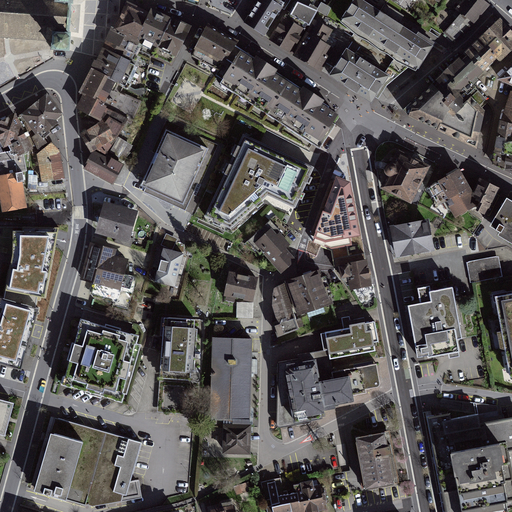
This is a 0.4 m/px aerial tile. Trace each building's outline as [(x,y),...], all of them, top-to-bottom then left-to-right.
[(0,0),(0,36),(52,40),(51,49),(69,50),(70,33),(68,32),(70,4),(72,4),(72,0),(0,0)] [(281,8),(267,0),(255,0),(241,22),(262,36),(281,8)] [(294,0),(290,11),(311,20),(317,6),(303,0),(294,0)] [(367,0),(351,0),(338,20),(409,66),(417,71),(435,43),(367,0)] [(483,0),(461,0),(457,7),(463,11),(445,31),(455,42),(474,22),(487,3),(483,0)] [(136,45),(139,47),(143,39),(138,37),(149,14),(127,3),(121,16),(115,30),(138,40),(136,45)] [(151,11),(149,14),(138,37),(143,39),(139,47),(142,48),(141,52),(151,57),(151,55),(171,20),(157,14),(151,11)] [(511,49),(511,29),(499,17),(442,74),(424,91),(413,100),(402,111),(469,143),(474,146),(481,105),(468,87),(511,49)] [(282,18),(267,41),(284,51),(319,72),(333,48),(323,42),(329,31),(312,20),(305,31),(282,18)] [(171,19),(171,20),(151,55),(171,64),(189,28),(171,19)] [(107,40),(108,40),(132,53),(136,55),(139,47),(136,45),(138,40),(115,30),(112,29),(107,40)] [(232,46),(204,32),(195,50),(230,68),(241,50),(232,46)] [(106,44),(104,50),(128,62),(132,53),(108,40),(106,44)] [(346,45),(328,73),(372,100),(389,72),(346,45)] [(101,55),(98,61),(130,76),(135,66),(128,62),(104,50),(101,55)] [(219,85),(318,147),(340,112),(315,97),(269,68),(241,50),(230,68),(219,85)] [(96,60),(92,69),(118,81),(120,86),(128,90),(133,78),(130,76),(98,61),(96,60)] [(511,62),(498,78),(511,84),(511,62)] [(119,88),(120,86),(118,81),(92,69),(92,70),(93,70),(92,72),(86,83),(81,92),(86,94),(79,108),(100,119),(105,107),(109,109),(119,88)] [(122,89),(119,88),(109,109),(120,114),(128,119),(127,121),(131,123),(140,102),(120,93),(122,89)] [(511,90),(488,160),(499,165),(511,171),(511,90)] [(53,98),(27,118),(40,136),(67,116),(53,98)] [(101,122),(81,134),(91,151),(98,147),(105,154),(118,138),(117,136),(127,121),(128,119),(120,114),(109,109),(105,107),(100,119),(101,122)] [(18,118),(0,126),(0,152),(4,162),(33,148),(18,118)] [(211,149),(171,131),(146,188),(187,205),(211,149)] [(313,166),(243,135),(205,220),(228,231),(264,196),(293,209),(300,194),(313,166)] [(133,145),(119,137),(110,152),(125,160),(133,145)] [(429,162),(401,148),(395,161),(392,161),(390,161),(387,162),(385,164),(384,166),(384,167),(385,170),(386,172),(389,174),(383,184),(411,198),(429,162)] [(46,183),(68,179),(62,150),(40,155),(46,183)] [(94,151),(85,168),(112,183),(123,164),(107,156),(106,158),(94,151)] [(462,179),(456,170),(434,181),(454,217),(471,208),(486,218),(499,189),(478,180),(470,194),(462,179)] [(26,172),(0,176),(0,184),(4,211),(31,207),(26,172)] [(350,182),(336,177),(313,242),(331,249),(351,245),(350,237),(360,235),(350,182)] [(511,201),(507,198),(490,226),(500,232),(498,235),(511,243),(511,201)] [(138,213),(107,204),(98,233),(130,242),(138,213)] [(277,213),(249,241),(281,273),(298,256),(291,249),(296,244),(289,236),(294,231),(277,213)] [(428,219),(388,227),(394,259),(434,251),(428,219)] [(23,231),(13,231),(13,254),(4,299),(0,298),(0,362),(21,368),(40,309),(36,307),(38,297),(45,298),(59,227),(23,225),(23,231)] [(132,254),(93,243),(84,279),(95,282),(97,291),(92,297),(127,306),(135,276),(127,274),(132,254)] [(188,252),(164,245),(158,267),(183,274),(188,252)] [(498,257),(467,262),(471,283),(502,277),(498,257)] [(351,290),(371,286),(365,260),(346,264),(351,290)] [(257,275),(230,270),(225,295),(253,300),(257,275)] [(319,270),(287,281),(300,314),(331,302),(319,270)] [(295,315),(283,282),(275,287),(273,304),(279,320),(295,315)] [(460,338),(451,287),(427,292),(429,302),(409,306),(418,358),(457,352),(455,339),(460,338)] [(511,293),(490,298),(506,381),(511,382),(511,293)] [(253,302),(238,302),(238,317),(253,317),(253,302)] [(299,328),(295,315),(279,320),(274,322),(278,335),(299,328)] [(197,320),(163,316),(158,375),(192,378),(197,320)] [(83,318),(64,383),(127,401),(145,336),(83,318)] [(324,327),(328,357),(373,350),(369,320),(324,327)] [(251,339),(213,338),(211,426),(225,427),(225,452),(237,452),(237,451),(243,451),(245,453),(247,453),(249,451),(249,448),(248,447),(249,426),(251,339)] [(279,362),(276,425),(324,416),(323,407),(354,401),(352,392),(379,386),(375,363),(316,374),(313,356),(279,362)] [(0,400),(0,430),(5,431),(9,417),(13,404),(0,400)] [(508,511),(509,510),(511,509),(511,416),(484,421),(483,411),(454,415),(453,412),(428,416),(444,511),(508,511)] [(130,481),(141,442),(51,416),(30,489),(85,505),(86,502),(92,504),(139,495),(137,485),(140,485),(140,479),(130,481)] [(383,432),(352,439),(362,489),(394,482),(390,464),(385,440),(383,432)] [(284,487),(289,511),(310,511),(324,509),(318,480),(284,487)] [(235,511),(233,502),(208,510),(208,511),(235,511)]
